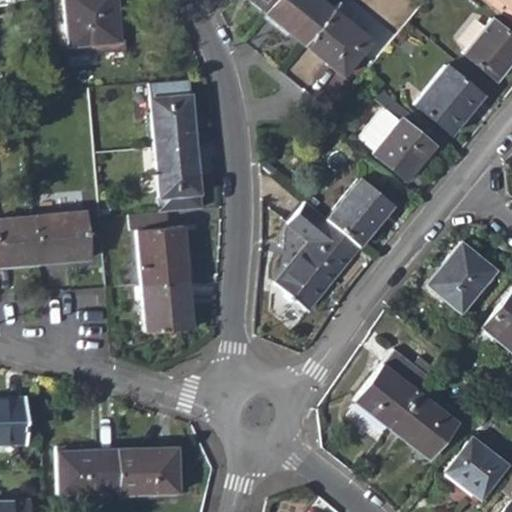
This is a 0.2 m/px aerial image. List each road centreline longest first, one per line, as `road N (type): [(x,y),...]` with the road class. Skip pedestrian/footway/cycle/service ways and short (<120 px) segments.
road 1 (residential): [(240,384),(231,344),(235,138),(217,62),(186,0)]
road 2 (residential): [(286,393),(321,360),(461,180)]
road 3 (residential): [(225,406),(0,349)]
